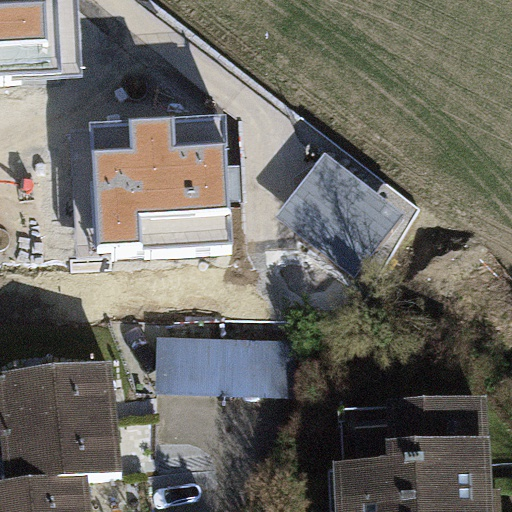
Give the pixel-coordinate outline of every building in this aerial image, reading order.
[(0,0),(0,84),(85,81),(81,0),(0,0)] [(97,203),(99,258),(144,256),(144,263),(230,259),(224,132),(93,138),(97,203)] [(325,154),(278,215),(352,273),(400,212),(325,154)] [(292,344),(159,340),(157,394),(290,398),(292,344)] [(0,481),(0,511),(85,511),(82,475),(116,472),(105,357),(0,366),(0,480),(0,481)] [(336,408),(340,511),(486,511),(482,402),(336,408)]
